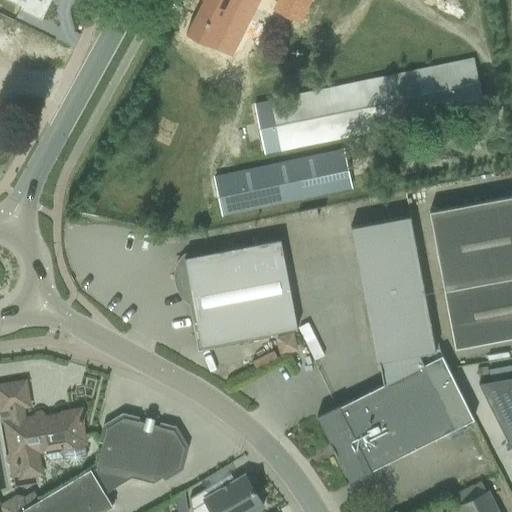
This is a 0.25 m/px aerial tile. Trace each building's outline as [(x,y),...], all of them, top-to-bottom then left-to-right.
[(6,0),(20,7),(19,9),(41,20),(49,3),(45,1),(45,0),(6,0)] [(231,58),(259,0),(195,0),(180,32),(231,58)] [(284,0),(273,23),(318,45),(339,0),(284,0)] [(472,58),(253,104),(264,155),(483,110),(472,58)] [(342,152),(213,178),(221,215),(263,207),(263,208),(351,190),(342,152)] [(511,195),(428,212),(454,348),(511,337),(511,195)] [(375,363),(378,362),(431,336),(408,216),(349,227),(375,363)] [(184,262),(196,323),(193,324),(194,332),(198,331),(201,346),(264,334),(264,338),(270,337),(269,334),(296,329),(280,243),(184,262)] [(338,405),(334,407),(316,416),(329,443),(335,456),(335,455),(349,482),(371,471),(371,470),(454,428),(472,419),(438,351),(434,352),(431,336),(378,362),(382,384),(339,406),(338,405)] [(511,364),(487,369),(489,381),(477,384),(511,453),(511,364)] [(24,381),(0,385),(0,410),(8,409),(10,421),(4,422),(10,456),(16,455),(20,476),(40,473),(36,451),(41,450),(42,455),(48,460),(63,458),(63,461),(71,466),(80,464),(85,457),(82,443),(85,443),(80,413),(83,413),(82,409),(63,412),(62,412),(60,413),(59,414),(59,415),(59,417),(44,419),(44,415),(43,413),(41,412),(39,411),(37,411),(35,412),(34,414),(33,416),(33,417),(23,419),(21,407),(28,406),(24,381)] [(103,511),(113,507),(104,493),(130,477),(152,482),(162,476),(178,467),(183,447),(173,430),(123,417),(106,428),(102,442),(95,468),(91,470),(90,468),(17,511),(103,511)] [(209,495),(205,488),(188,498),(190,511),(251,511),(262,506),(244,474),(209,495)] [(450,496),(455,507),(457,511),(497,511),(487,491),(485,492),(480,482),(450,496)]
